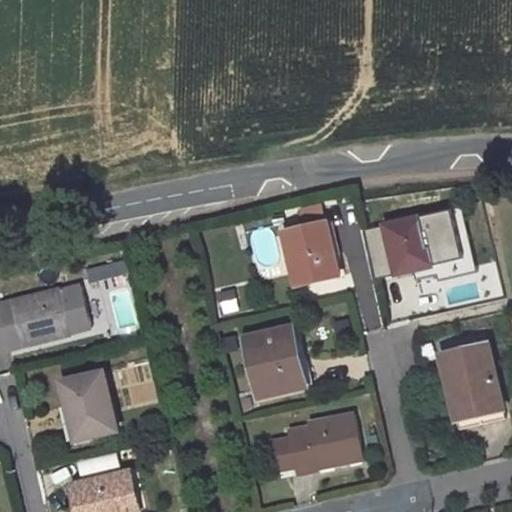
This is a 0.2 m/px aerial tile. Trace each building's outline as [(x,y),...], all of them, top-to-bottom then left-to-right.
[(437,263),(426,213),(385,222),(397,272),(437,263)] [(341,272),(328,220),(285,230),(297,282),(341,272)] [(62,287),(0,302),(10,347),(73,332),(72,330),(82,327),(72,287),(62,289),(62,287)] [(307,384),(294,326),(250,336),(263,394),(307,384)] [(504,407),(490,344),(443,354),(457,417),(504,407)] [(118,428),(105,370),(63,380),(76,438),(118,428)] [(308,468),(364,456),(356,412),(299,424),(300,427),(277,431),(279,440),(285,469),(286,476),(309,471),(308,468)] [(285,469),(279,440),(260,445),(266,473),(285,469)] [(100,475),(125,468),(122,456),(97,463),(100,475)] [(138,501),(132,470),(74,483),(80,511),(128,511),(127,504),(138,501)]
